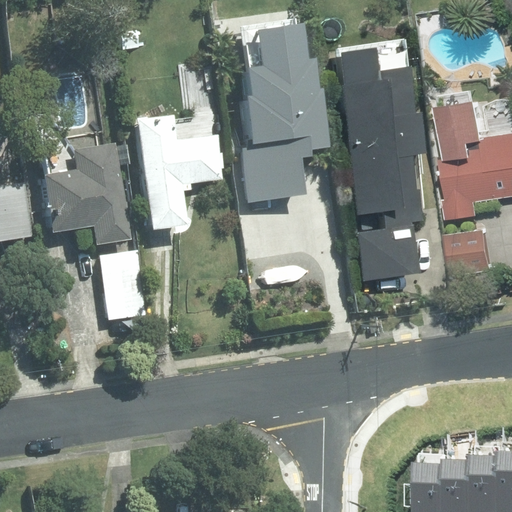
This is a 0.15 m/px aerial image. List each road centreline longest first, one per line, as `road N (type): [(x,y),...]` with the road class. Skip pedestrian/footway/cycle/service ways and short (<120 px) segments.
road 1 (residential): [(331,383),(0,428)]
road 2 (residential): [(511,355),(331,383)]
road 3 (residential): [(328,511),(331,383)]
